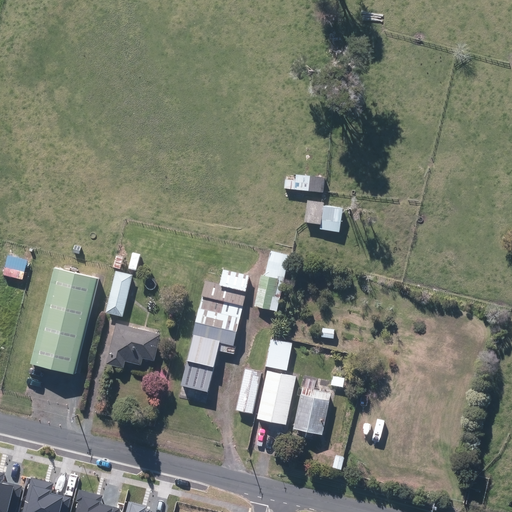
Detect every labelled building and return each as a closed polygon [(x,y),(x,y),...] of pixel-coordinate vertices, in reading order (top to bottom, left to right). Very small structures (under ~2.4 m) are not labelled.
[(286,189),(327,193),(328,178),(300,176),(299,182),(286,181),(286,189)] [(322,230),(342,233),(346,210),(326,207),(326,203),(311,201),(307,223),(323,225),(322,230)] [(27,248),(8,244),(6,256),(3,255),(1,261),(24,266),(27,248)] [(258,307),(280,312),(283,299),(282,299),(292,256),(274,252),(269,277),(265,276),(258,307)] [(116,267),(123,270),(126,258),(119,256),(116,267)] [(0,271),(0,279),(24,286),(29,270),(4,263),(2,272),(0,271)] [(35,364),(78,375),(102,279),(59,269),(35,364)] [(186,386),(212,392),(223,343),(238,346),(253,276),(227,271),(224,285),(208,282),(186,386)] [(109,313),(126,317),(136,276),(119,272),(109,313)] [(110,365),(127,369),(129,362),(145,366),(147,358),(157,361),(164,335),(120,324),(110,365)] [(324,337),(336,339),(337,330),(325,329),(324,337)] [(269,367),(290,371),(295,344),(274,340),(269,367)] [(239,411),(256,415),(265,373),(248,369),(239,411)] [(254,451),(277,456),(282,433),(284,434),(286,425),(289,426),(299,378),(271,372),(254,451)] [(334,386),(346,388),(347,379),(336,377),(334,386)] [(306,436),(315,438),(316,432),(326,434),(334,394),(317,390),(319,381),(309,379),(298,429),(307,431),(306,436)] [(181,395),(198,399),(200,391),(183,387),(181,395)] [(335,468),(343,470),(346,458),(338,456),(335,468)] [(5,478),(7,470),(0,468),(0,511),(16,511),(24,483),(13,480),(5,478)] [(68,511),(73,494),(62,492),(53,489),(55,480),(34,475),(24,511),(68,511)] [(119,511),(122,505),(111,502),(102,500),(104,493),(81,487),(74,511),(119,511)] [(150,511),(152,506),(148,505),(149,502),(130,498),(126,511),(150,511)]
